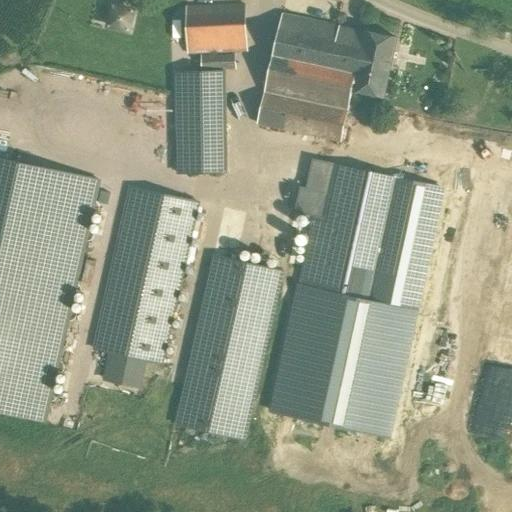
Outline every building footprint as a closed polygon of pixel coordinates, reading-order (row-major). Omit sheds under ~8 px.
[(236,69),(235,52),(247,52),(245,3),(186,5),(187,55),(201,54),(202,71),(175,71),(176,174),(228,173),(226,70),(225,70),(236,69)] [(133,12),(110,6),(104,30),(127,36),(133,12)] [(361,31),(283,14),(259,124),(338,141),(349,90),(382,97),(395,37),(362,30),(361,31)] [(0,153),(0,409),(43,420),(99,176),(0,153)] [(391,306),(418,182),(321,161),(313,197),(318,197),(298,284),(391,306)] [(448,172),(423,319),(452,324),(478,177),(448,172)] [(163,365),(200,202),(129,186),(93,349),(163,365)] [(110,192),(101,190),(98,202),(107,204),(110,192)] [(511,229),(477,225),(475,237),(511,242),(511,240),(511,229)] [(461,327),(496,331),(504,245),(469,242),(461,327)] [(246,440),(284,271),(214,255),(176,424),(246,440)] [(440,337),(425,334),(422,348),(437,350),(440,337)]
